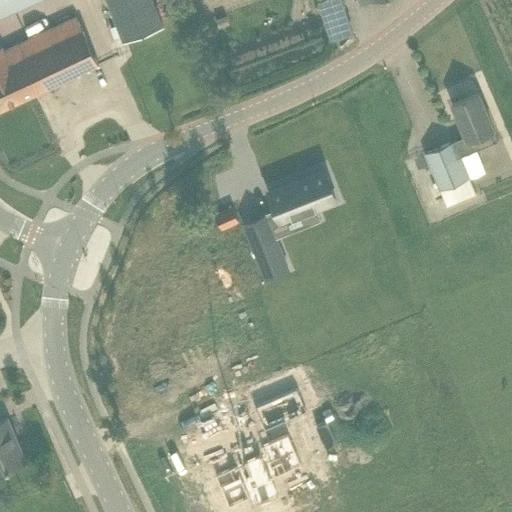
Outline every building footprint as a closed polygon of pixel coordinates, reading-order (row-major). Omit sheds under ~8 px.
[(0,0),(0,15),(34,0),(0,0)] [(162,25),(152,0),(107,0),(123,40),(162,25)] [(330,26),(326,28),(332,41),(354,33),(341,0),(320,0),(330,26)] [(75,16),(13,45),(36,93),(98,64),(75,16)] [(224,16),(216,19),(218,26),(227,23),(224,16)] [(315,36),(313,42),(315,48),(320,50),(325,41),(315,36)] [(0,109),(36,93),(13,45),(3,50),(1,46),(0,46),(0,109)] [(497,141),(477,93),(451,104),(464,136),(453,141),(460,156),(479,148),(497,141)] [(472,185),(460,156),(453,141),(424,153),(431,171),(442,197),(472,185)] [(266,215),(244,225),(267,280),(289,271),(271,227),(336,200),(324,171),(269,194),(277,215),(268,219),(266,215)] [(233,209),(214,217),(220,230),(239,221),(233,209)] [(138,392),(301,332),(282,279),(119,339),(138,392)] [(296,387),(253,406),(264,430),(306,411),(296,387)] [(0,470),(25,460),(7,418),(0,420),(0,470)] [(263,452),(214,474),(228,506),(248,497),(252,507),(277,496),(269,478),(301,464),(287,433),(260,445),(263,452)]
